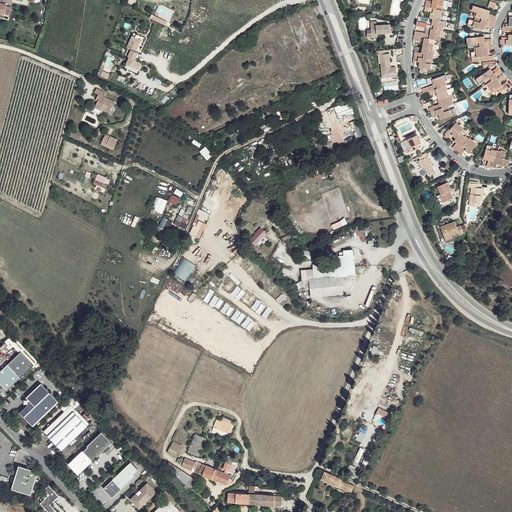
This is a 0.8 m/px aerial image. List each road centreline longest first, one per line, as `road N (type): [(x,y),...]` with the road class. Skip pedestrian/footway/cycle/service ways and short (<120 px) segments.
road 1 (track): [(209,248),(194,265),(200,275),(277,328),(303,322),(221,253)]
road 2 (residential): [(312,477),(374,320)]
road 3 (track): [(277,328),(242,397),(245,468)]
road 4 (primary): [(375,118),(423,246)]
road 5 (residential): [(511,175),(478,172),(461,160),(413,100)]
road 6 (primary): [(328,0),(375,118)]
road 7 (residential): [(0,420),(87,511)]
road 8 (primary): [(423,246),(472,307),(511,330)]
